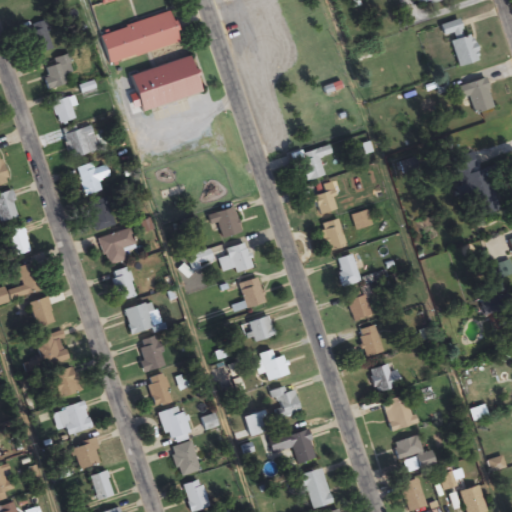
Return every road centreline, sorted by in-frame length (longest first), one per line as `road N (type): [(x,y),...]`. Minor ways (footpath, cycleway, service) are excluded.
road 1 (residential): [(374,511),(203,0)]
road 2 (residential): [(152,511),(0,54)]
